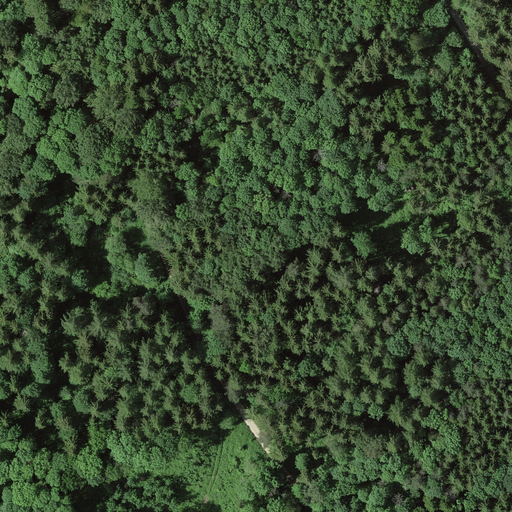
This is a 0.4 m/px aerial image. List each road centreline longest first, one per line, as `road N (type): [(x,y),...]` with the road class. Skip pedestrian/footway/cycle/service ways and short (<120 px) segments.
road 1 (track): [(63,0),(224,383),(318,511)]
road 2 (track): [(511,101),(446,0)]
